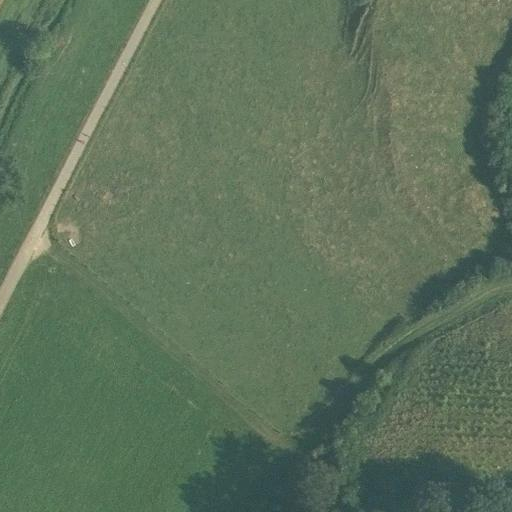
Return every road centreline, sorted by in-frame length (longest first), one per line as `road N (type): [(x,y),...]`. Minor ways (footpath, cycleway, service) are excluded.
road 1 (track): [(28,227),(276,442),(290,444),(304,442),(425,323),(485,286),(511,281)]
road 2 (track): [(151,0),(0,284)]
